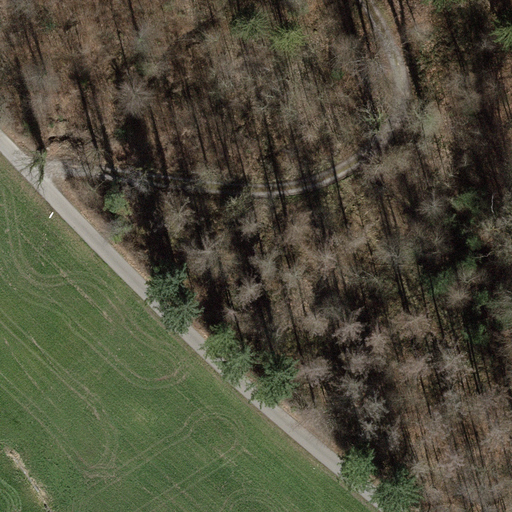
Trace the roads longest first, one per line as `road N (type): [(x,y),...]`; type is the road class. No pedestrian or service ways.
road 1 (unclassified): [(377,511),(173,328),(0,138)]
road 2 (track): [(396,125),(382,147),(330,176),(252,190),(24,166)]
road 3 (track): [(396,125),(390,60),(356,0)]
road 4 (unknown): [(511,179),(396,125)]
